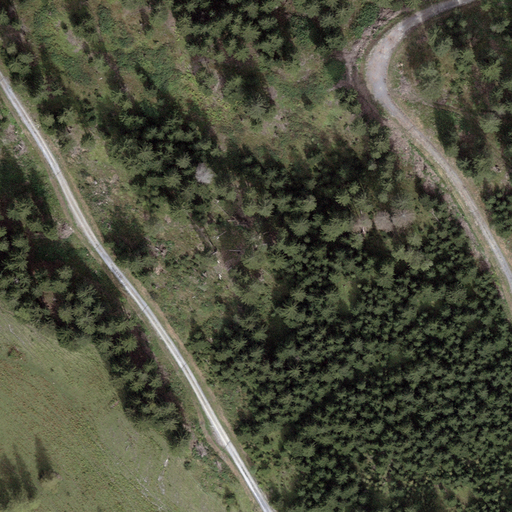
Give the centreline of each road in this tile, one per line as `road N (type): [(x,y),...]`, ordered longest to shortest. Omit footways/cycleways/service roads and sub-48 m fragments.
road 1 (track): [(0,62),(265,511)]
road 2 (track): [(462,0),(405,29),(386,49),(377,79),(383,97),(461,187),(511,281)]
